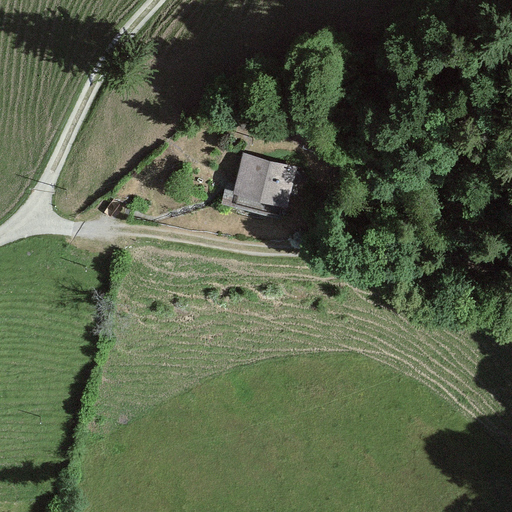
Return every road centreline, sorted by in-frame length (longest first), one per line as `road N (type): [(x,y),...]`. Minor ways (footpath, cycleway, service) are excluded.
road 1 (track): [(31,223),(282,250),(406,249),(511,279)]
road 2 (track): [(0,238),(31,223),(109,58),(165,0)]
